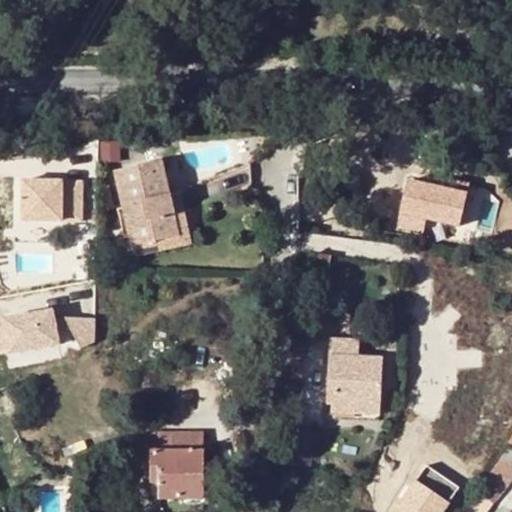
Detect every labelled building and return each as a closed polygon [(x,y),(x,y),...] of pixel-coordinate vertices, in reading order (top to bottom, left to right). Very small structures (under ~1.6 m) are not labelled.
[(21,114),(40,113),(40,101),(21,102),(21,114)] [(163,161),(117,171),(134,246),(179,237),(174,215),(185,212),(181,192),(169,194),(163,161)] [(468,193),(408,179),(397,227),(423,234),(426,220),(462,228),(468,193)] [(21,181),(19,221),(78,224),(81,185),(21,181)] [(331,256),(315,254),(313,268),(329,270),(331,256)] [(60,343),(52,310),(4,322),(5,327),(0,327),(0,352),(11,350),(12,355),(60,343)] [(96,317),(66,317),(82,348),(96,340),(96,317)] [(336,378),(335,405),(379,406),(381,357),(359,356),(360,340),(331,339),(329,378),(336,378)] [(328,404),(335,405),(336,378),(329,378),(328,404)] [(150,398),(135,397),(134,415),(138,415),(150,414),(150,398)] [(379,406),(335,405),(335,414),(379,416),(379,406)] [(202,433),(152,432),(151,468),(160,468),(160,484),(159,499),(203,499),(202,433)] [(492,475),(507,486),(511,479),(511,453),(509,451),(492,475)] [(152,483),(160,484),(160,468),(151,468),(152,483)] [(507,486),(492,475),(481,490),(496,502),(507,486)] [(468,510),(470,511),(488,511),(496,502),(481,490),(476,498),(468,510)]
